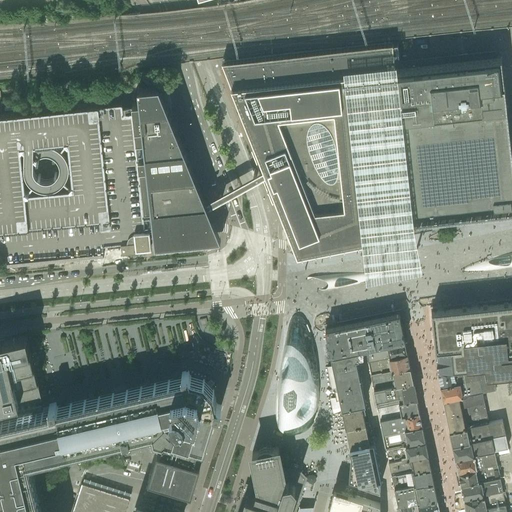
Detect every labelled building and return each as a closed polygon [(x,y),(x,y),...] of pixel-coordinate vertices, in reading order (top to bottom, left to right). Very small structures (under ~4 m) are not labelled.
[(337,1),(336,0),(332,0),(326,2),(329,15),(340,12),(339,9),(338,4),(337,1)] [(315,16),(311,4),(301,7),(301,9),(302,12),(304,17),(304,19),(315,16)] [(340,12),(329,15),(333,28),(344,25),(343,21),(342,18),(341,16),(340,12)] [(318,28),(315,17),(315,16),(304,19),(305,20),(305,23),(306,26),(307,29),(308,31),(318,28)] [(344,25),(333,28),(337,41),(348,38),(348,37),(347,34),(346,30),(345,28),(345,27),(344,25)] [(322,39),(319,28),(318,28),(308,31),(308,32),(309,35),(310,38),(311,41),(311,42),(319,40),(322,39)] [(495,57),(231,83),(265,168),(267,173),(290,234),(410,221),(413,220),(511,209),(511,158),(503,78),(503,72),(501,56),(496,56),(495,57)] [(133,103),(145,228),(147,228),(148,230),(157,229),(159,229),(160,245),(221,239),(159,82),(138,84),(139,99),(133,99),(133,103)] [(145,228),(133,103),(123,104),(123,100),(2,113),(0,113),(0,252),(6,251),(7,261),(105,251),(103,241),(121,239),(122,249),(150,246),(150,242),(159,241),(157,229),(148,230),(147,228),(145,228)] [(365,259),(322,268),(324,276),(325,284),(326,289),(331,313),(511,277),(511,230),(421,248),(365,259)] [(509,297),(430,306),(430,307),(434,349),(435,349),(481,345),(483,364),(485,364),(487,375),(488,374),(493,374),(511,371),(511,296),(509,297)] [(358,348),(365,347),(404,339),(399,313),(325,328),(332,361),(356,357),(359,356),(358,348)] [(278,378),(278,381),(278,382),(278,386),(277,386),(277,387),(276,396),(275,403),(275,412),(275,419),(276,422),(276,424),(277,427),(278,428),(280,430),(281,431),(283,433),(285,433),(288,434),(291,434),(294,434),(297,434),(301,433),(304,432),(307,430),(310,428),(312,425),(314,422),(315,419),(313,419),(315,411),(317,412),(317,410),(319,397),(319,392),(317,392),(317,384),(319,384),(319,379),(318,371),(316,372),(315,364),(317,363),(316,355),(316,352),(312,352),(311,345),(314,344),(312,335),(309,327),(307,323),(305,320),(303,317),(301,316),(299,315),(297,315),(295,315),(293,316),(292,317),(291,319),(290,321),(288,327),(285,340),(283,351),(278,378)] [(153,437),(162,440),(161,445),(157,444),(149,473),(192,486),(201,457),(215,411),(219,412),(221,405),(216,404),(217,404),(213,390),(204,379),(190,375),(189,375),(188,371),(181,372),(182,377),(120,392),(56,407),(55,403),(49,404),(50,408),(43,410),(39,395),(42,395),(35,369),(27,332),(0,338),(0,511),(40,511),(28,461),(62,453),(67,451),(123,438),(123,439),(130,437),(130,436),(151,431),(153,437)] [(368,360),(407,352),(404,339),(365,347),(368,360)] [(435,349),(437,369),(477,365),(477,364),(483,364),(481,345),(435,349)] [(371,373),(410,365),(407,352),(368,360),(371,373)] [(356,357),(332,361),(335,376),(339,394),(363,389),(356,357)] [(477,365),(437,369),(440,385),(480,377),(483,391),(496,388),(495,386),(493,374),(488,374),(487,375),(485,364),(483,364),(477,364),(477,365)] [(374,389),(413,381),(410,365),(371,373),(374,389)] [(480,377),(440,385),(443,399),(482,391),(483,391),(480,377)] [(377,405),(416,398),(416,396),(413,381),(374,389),(377,405)] [(363,389),(339,394),(341,407),(365,402),(363,389)] [(482,391),(443,399),(443,400),(448,424),(449,429),(449,430),(477,424),(489,422),(489,421),(488,419),(482,391)] [(380,419),(419,411),(416,398),(377,405),(380,419)] [(365,402),(341,407),(345,426),(369,422),(365,402)] [(383,433),(422,425),(419,411),(380,419),(383,433)] [(477,424),(449,430),(452,444),(492,436),(505,433),(502,419),(489,422),(477,424)] [(369,422),(345,426),(349,444),(349,446),(373,441),(369,422)] [(386,447),(425,439),(422,425),(383,433),(386,447)] [(492,436),(452,444),(455,457),(494,449),(508,447),(505,433),(492,436)] [(389,461),(428,453),(425,439),(386,447),(389,461)] [(380,486),(379,479),(381,479),(373,441),(349,446),(351,452),(349,476),(378,485),(380,486)] [(304,511),(300,507),(298,511),(294,510),(304,479),(305,477),(298,470),(299,467),(302,469),(302,468),(299,466),(296,465),(293,464),(289,464),(292,465),(291,467),(287,468),(283,469),(278,446),(273,447),(272,447),(271,446),(270,445),(269,445),(268,445),(267,445),(265,445),(263,446),(262,446),(261,447),(260,448),(259,448),(259,450),(258,450),(252,452),(259,483),(258,483),(257,488),(256,487),(252,486),(251,487),(250,487),(248,494),(247,494),(241,511),(304,511)] [(494,449),(455,457),(458,471),(497,463),(494,449)] [(391,474),(431,467),(428,453),(389,461),(391,474)] [(497,463),(458,471),(460,485),(500,476),(497,463)] [(394,488),(433,480),(431,467),(391,474),(394,488)] [(500,476),(460,485),(463,498),(503,490),(500,476)] [(398,506),(437,498),(433,480),(394,488),(398,506)] [(80,484),(70,511),(127,511),(132,498),(80,484)] [(380,511),(379,502),(355,494),(334,487),(327,511),(380,511)] [(503,490),(463,498),(466,511),(505,503),(503,490)] [(398,511),(438,511),(440,511),(437,498),(398,506),(398,509),(398,511)] [(507,511),(505,503),(466,511),(507,511)]
